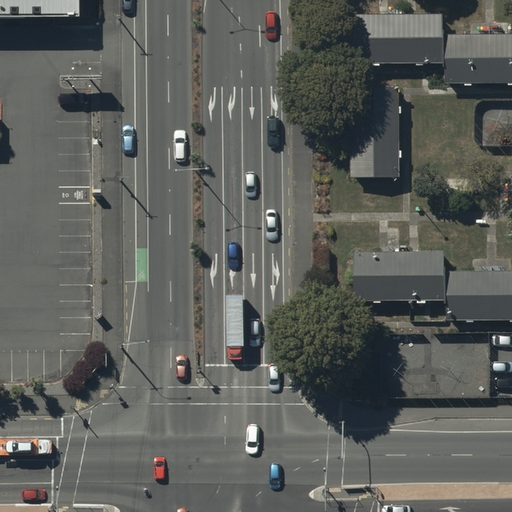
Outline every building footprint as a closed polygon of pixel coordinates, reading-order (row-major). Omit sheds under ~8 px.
[(0,0),(0,24),(79,24),(78,0),(0,0)] [(445,39),(444,17),(398,18),(399,65),(445,64),(445,39)] [(399,65),(398,18),(354,18),(354,65),(399,65)] [(511,85),(511,38),(490,39),(491,86),(511,85)] [(491,86),(490,39),(445,39),(445,64),(445,86),(491,86)] [(399,91),(351,92),(352,138),(399,137),(399,91)] [(399,137),(352,138),(353,182),(400,181),(399,137)] [(447,276),(447,253),(400,254),(401,301),(448,300),(447,276)] [(401,301),(400,254),(356,255),(357,302),(401,301)] [(511,321),(511,274),(492,275),(493,322),(511,321)] [(493,322),(492,275),(447,276),(448,300),(448,323),(493,322)]
